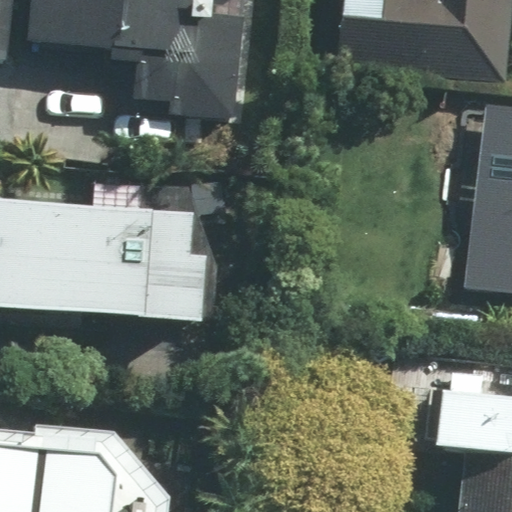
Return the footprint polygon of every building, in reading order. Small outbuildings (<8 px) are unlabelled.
[(25,0),(21,56),(109,63),(108,77),(134,79),(132,109),(181,113),(180,127),(230,131),(240,0),(25,0)] [(332,0),(329,70),(504,79),(508,0),(332,0)] [(511,114),(505,114),(494,228),(466,225),(460,295),(511,300),(511,114)] [(0,328),(197,340),(201,277),(186,276),(189,230),(0,218),(0,328)] [(511,511),(511,408),(430,402),(425,456),(464,459),(459,511),(511,511)] [(0,437),(0,511),(163,511),(164,509),(108,443),(0,437)]
